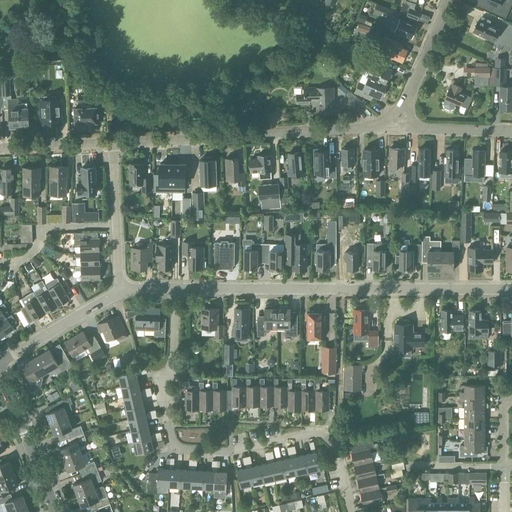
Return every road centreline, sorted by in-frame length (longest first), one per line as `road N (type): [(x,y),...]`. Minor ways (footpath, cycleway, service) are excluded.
road 1 (residential): [(350,511),(338,449),(317,430),(230,451),(172,448),(160,390),(172,355),(173,289)]
road 2 (residential): [(394,128),(111,145)]
road 3 (unclassified): [(340,289),(511,289)]
road 4 (unclassified): [(340,289),(173,289)]
road 5 (residential): [(123,293),(111,145)]
road 6 (residential): [(394,128),(451,0)]
road 7 (unclassified): [(0,360),(123,293)]
road 8 (tertiary): [(54,511),(0,384)]
